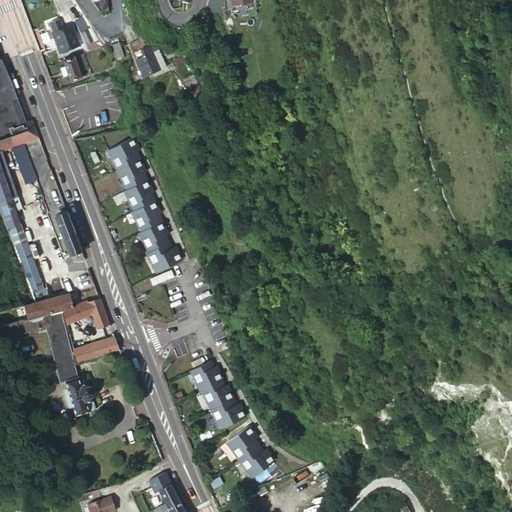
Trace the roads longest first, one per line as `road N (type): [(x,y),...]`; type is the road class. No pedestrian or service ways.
road 1 (primary): [(134,346),(6,0)]
road 2 (unclassified): [(134,346),(199,323),(187,257),(145,155)]
road 3 (primary): [(206,511),(134,346)]
